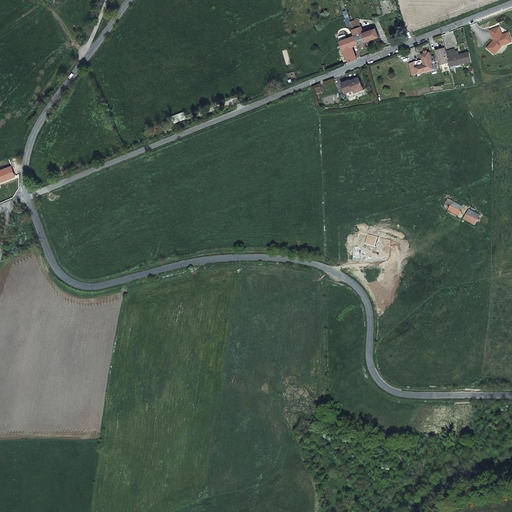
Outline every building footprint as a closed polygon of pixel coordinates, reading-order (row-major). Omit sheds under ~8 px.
[(357,19),(350,22),(352,28),(360,26),(357,19)] [(498,25),(489,29),(492,37),(493,37),(494,38),(493,39),(493,40),(491,41),(487,47),(493,52),(499,44),(500,46),(502,43),(511,40),(507,30),(501,33),(498,25)] [(360,26),(352,28),(351,29),(354,36),(362,32),(362,31),(360,26)] [(362,31),(362,32),(366,41),(377,36),(374,28),(364,32),(363,30),(362,31)] [(340,41),(343,49),(351,46),(366,41),(362,32),(354,36),(340,41)] [(345,57),(347,56),(354,53),(351,46),(343,49),(345,57)] [(449,66),(470,61),(468,52),(458,54),(457,49),(455,50),(454,47),(445,50),(449,66)] [(441,71),(450,69),(449,66),(445,50),(445,48),(436,50),(441,71)] [(417,73),(436,68),(433,55),(432,55),(431,52),(421,54),(422,59),(414,61),(417,73)] [(347,56),(349,62),(356,59),(354,53),(347,56)] [(350,81),(342,84),(347,96),(363,90),(359,79),(351,82),(350,81)] [(12,165),(0,169),(0,181),(4,180),(16,176),(12,166),(12,165)] [(448,208),(459,214),(462,210),(451,204),(448,208)] [(476,223),(478,218),(467,212),(464,216),(476,223)] [(379,236),(369,233),(366,242),(376,246),(379,236)]
